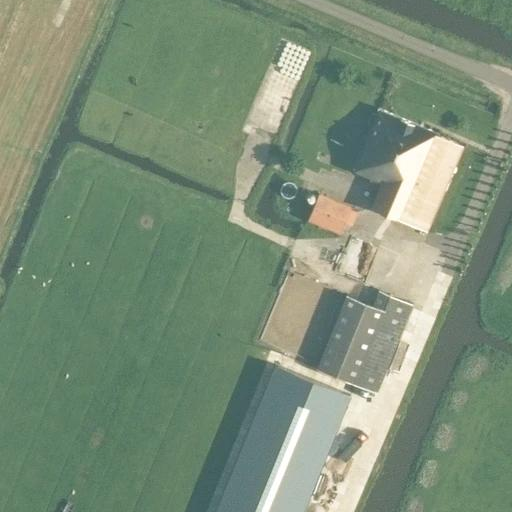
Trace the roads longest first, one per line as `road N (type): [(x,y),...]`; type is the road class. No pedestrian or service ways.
road 1 (track): [(348,511),(511,116)]
road 2 (unclassified): [(511,85),(305,0)]
